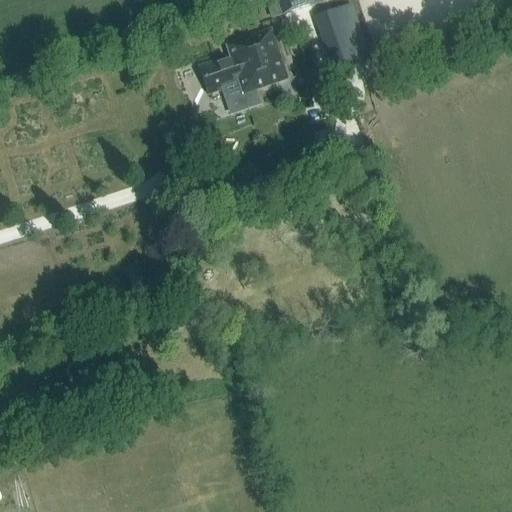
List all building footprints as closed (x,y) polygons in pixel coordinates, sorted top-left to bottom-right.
[(319,4),(317,0),(274,0),(281,17),(319,4)] [(349,65),(331,13),(313,19),(330,71),(349,65)] [(286,77),(270,30),(226,45),(230,55),(199,65),(208,93),(239,82),(242,92),(286,77)] [(142,330),(148,345),(196,328),(191,313),(142,330)] [(24,480),(13,483),(10,473),(0,475),(0,511),(31,505),(24,480)]
